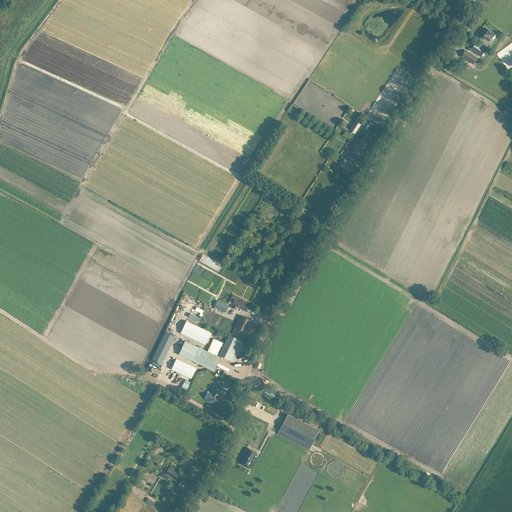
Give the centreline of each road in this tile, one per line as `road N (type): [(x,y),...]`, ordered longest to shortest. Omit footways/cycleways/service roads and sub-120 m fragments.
road 1 (unclassified): [(181,511),(228,445),(251,361),(295,281),(472,0)]
road 2 (track): [(0,309),(79,359),(138,370),(235,420)]
